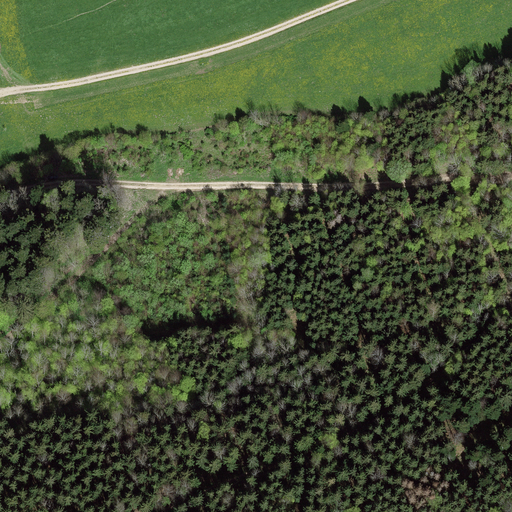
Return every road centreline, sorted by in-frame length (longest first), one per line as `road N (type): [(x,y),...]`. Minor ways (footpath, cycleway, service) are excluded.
road 1 (track): [(0,195),(69,182),(318,185),(511,176)]
road 2 (track): [(165,511),(355,435),(423,391),(511,304)]
road 3 (track): [(347,0),(178,60),(0,92)]
road 4 (track): [(0,342),(168,185)]
